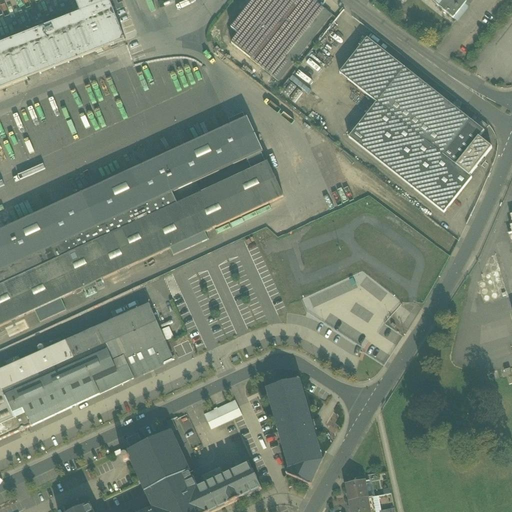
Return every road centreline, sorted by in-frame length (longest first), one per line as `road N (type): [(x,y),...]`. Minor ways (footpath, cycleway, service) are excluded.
road 1 (residential): [(369,410),(303,365),(273,361),(0,486)]
road 2 (residential): [(369,410),(469,247),(511,147)]
road 3 (residential): [(511,115),(347,0)]
